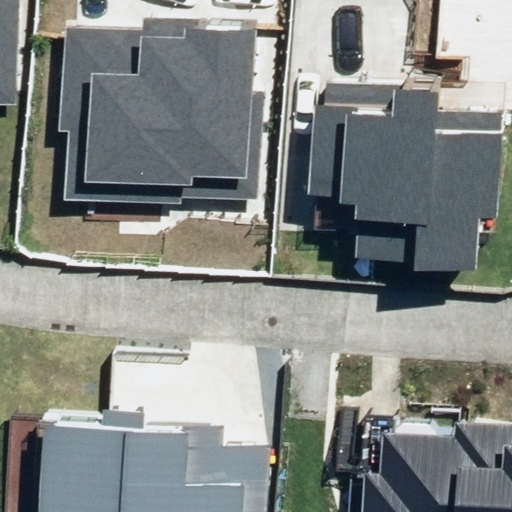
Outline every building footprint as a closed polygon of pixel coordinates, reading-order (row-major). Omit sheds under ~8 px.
[(0,0),(0,101),(9,102),(9,0),(0,0)] [(248,96),(248,20),(144,20),(144,34),(64,34),(64,131),(68,131),(68,201),(256,201),(256,96),(248,96)] [(437,91),(316,91),(316,192),(354,192),(354,267),(474,267),(474,217),(496,217),(496,113),(437,113),(437,91)] [(363,474),(360,511),(511,511),(511,418),(457,415),(455,439),(382,434),(379,475),(363,474)] [(47,424),(42,511),(258,511),(262,452),(218,450),(219,432),(47,424)]
